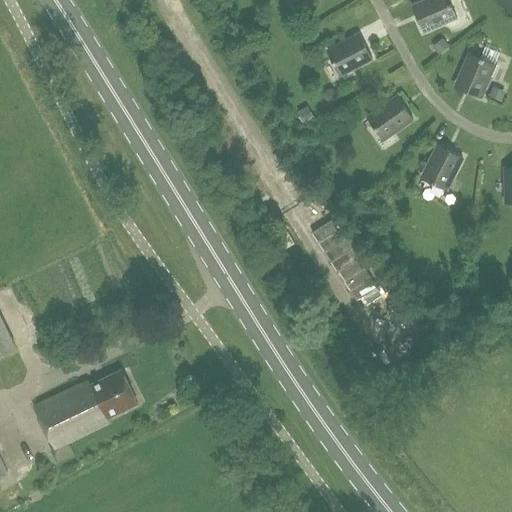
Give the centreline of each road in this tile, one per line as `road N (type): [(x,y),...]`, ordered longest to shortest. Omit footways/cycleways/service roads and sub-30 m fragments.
road 1 (primary): [(390,511),(279,359),(54,0)]
road 2 (residential): [(511,137),(480,131),(442,108),(373,0)]
